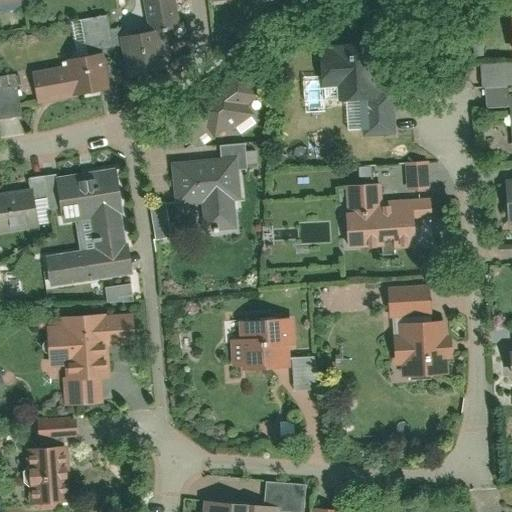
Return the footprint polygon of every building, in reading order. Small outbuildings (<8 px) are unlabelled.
[(0,0),(0,11),(24,7),(22,0),(0,0)] [(121,43),(127,80),(158,75),(152,38),(179,33),(173,0),(140,0),(147,38),(121,43)] [(340,58),(318,60),(321,85),(337,83),(339,107),(360,105),(363,138),(391,135),(388,97),(367,99),(362,46),(339,49),(340,58)] [(60,64),(68,97),(97,90),(89,57),(60,64)] [(511,60),(479,62),(482,108),(507,107),(506,86),(511,85),(511,60)] [(30,71),(39,104),(68,97),(60,64),(30,71)] [(257,94),(240,71),(173,119),(189,141),(209,127),(214,134),(225,126),(228,130),(235,125),(240,132),(254,122),(249,116),(251,114),(244,104),(257,94)] [(16,75),(0,76),(0,117),(18,117),(16,75)] [(241,156),(170,165),(175,203),(204,199),(207,224),(240,220),(237,196),(245,195),(241,156)] [(412,186),(428,185),(427,161),(411,162),(412,186)] [(114,167),(53,177),(60,220),(86,216),(92,250),(45,258),(50,290),(136,276),(131,244),(119,246),(113,211),(122,210),(114,167)] [(343,216),(345,249),(413,245),(412,229),(432,228),(430,197),(380,200),(378,180),(347,182),(349,215),(343,216)] [(511,223),(511,181),(502,183),(505,224),(511,223)] [(0,232),(37,227),(32,190),(0,194),(0,232)] [(150,204),(152,238),(170,237),(167,202),(150,204)] [(103,285),(105,302),(132,300),(131,283),(103,285)] [(427,286),(389,288),(391,316),(429,313),(427,286)] [(62,324),(44,325),(48,383),(62,382),(63,408),(109,404),(106,346),(131,344),(129,310),(61,315),(62,324)] [(271,319),(237,321),(240,370),(274,367),(271,319)] [(434,377),(432,322),(398,323),(400,378),(434,377)] [(316,388),(314,355),(290,356),(291,389),(316,388)] [(75,435),(74,417),(35,419),(36,437),(75,435)] [(25,449),(28,505),(68,503),(65,447),(25,449)] [(263,504),(202,500),(201,511),(269,511),(283,511),(303,511),(306,486),(264,483),(263,504)]
